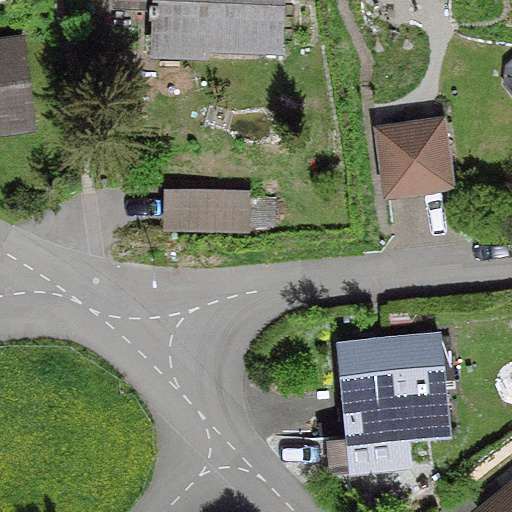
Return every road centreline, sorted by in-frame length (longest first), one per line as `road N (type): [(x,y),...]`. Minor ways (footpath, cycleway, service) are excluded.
road 1 (residential): [(511,268),(135,292)]
road 2 (residential): [(223,441),(148,356),(135,292)]
road 3 (residential): [(135,292),(0,306)]
